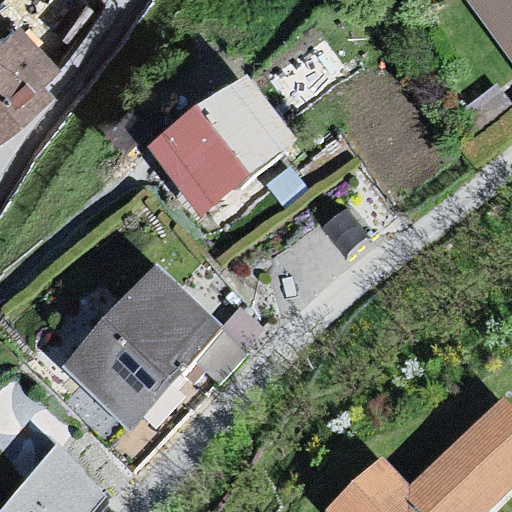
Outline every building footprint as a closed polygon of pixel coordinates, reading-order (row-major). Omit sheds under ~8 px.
[(511,0),(472,0),(511,58),(511,0)] [(13,7),(0,16),(0,109),(48,56),(13,7)] [(254,83),(159,156),(206,215),(300,142),(254,83)] [(161,277),(71,373),(128,427),(218,331),(161,277)] [(385,469),(340,511),(491,511),(511,492),(511,406),(505,399),(407,492),(385,469)] [(59,446),(4,511),(96,511),(105,502),(59,446)]
